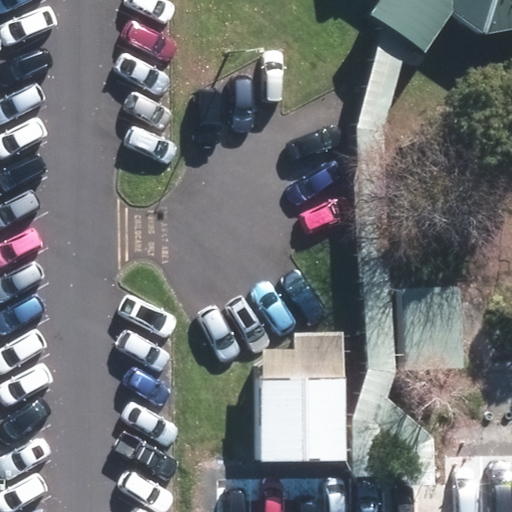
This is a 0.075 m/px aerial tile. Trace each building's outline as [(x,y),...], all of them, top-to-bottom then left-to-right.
[(511,0),(371,0),(363,12),(426,51),(451,11),(479,26),(511,22),(511,0)] [(466,282),(404,283),(406,372),(469,370),(466,282)] [(295,341),(259,342),(259,459),(348,459),(347,326),(295,327),(295,341)] [(382,474),(380,511),(511,511),(511,423),(454,423),(453,475),(382,474)] [(348,511),(348,465),(221,465),(221,511),(348,511)]
